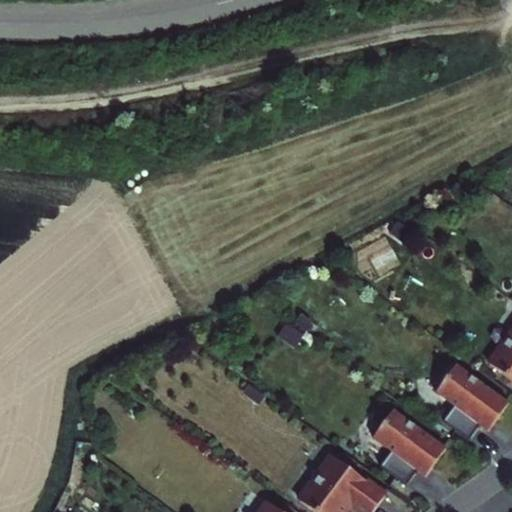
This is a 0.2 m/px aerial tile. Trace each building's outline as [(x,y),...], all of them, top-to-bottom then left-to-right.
[(511,334),(490,365),(511,381),(511,334)] [(453,408),(442,423),(469,442),(480,427),(488,434),(508,405),(456,367),(435,395),(453,408)] [(391,454),(380,469),(406,488),(417,473),(425,479),(446,450),(394,412),(373,440),(391,454)] [(332,460),(299,504),(309,511),(346,511),(350,508),(353,510),(355,511),(375,511),(385,500),(365,485),(332,460)] [(365,485),(385,500),(387,497),(367,482),(365,485)]
